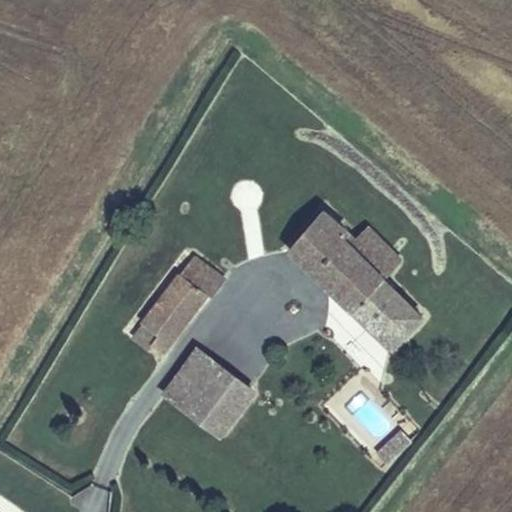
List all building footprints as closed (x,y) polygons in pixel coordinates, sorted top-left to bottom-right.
[(352,183),(299,250),(412,348),(422,332),(432,340),(440,329),(431,322),(442,306),(406,278),(375,253),(391,232),(399,221),(388,214),(352,183)] [(423,256),(391,232),(375,253),(406,278),(423,256)] [(188,282),(179,274),(169,287),(175,293),(137,344),(151,356),(156,349),(168,358),(209,302),(217,308),(231,287),(199,265),(188,282)] [(263,397),(207,356),(175,400),(231,441),(263,397)] [(375,457),(392,467),(409,436),(392,427),(375,457)]
